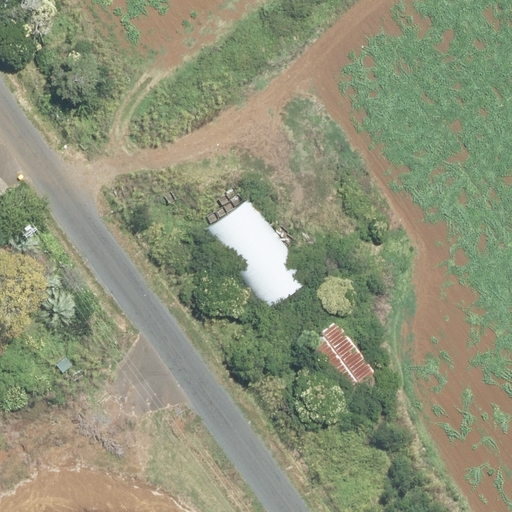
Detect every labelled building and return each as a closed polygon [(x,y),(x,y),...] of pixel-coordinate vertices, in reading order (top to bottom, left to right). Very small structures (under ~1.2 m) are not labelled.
[(310,277),(250,195),(206,227),(265,310),(310,277)] [(360,241),(364,247),(371,243),(367,237),(360,241)] [(346,242),(339,248),(343,254),(350,248),(346,242)] [(322,267),(338,283),(349,272),(333,256),(322,267)] [(384,379),(338,316),(308,340),(329,367),(325,371),(329,377),(334,374),(354,402),(384,379)] [(71,362),(64,355),(56,361),(62,369),(71,362)]
